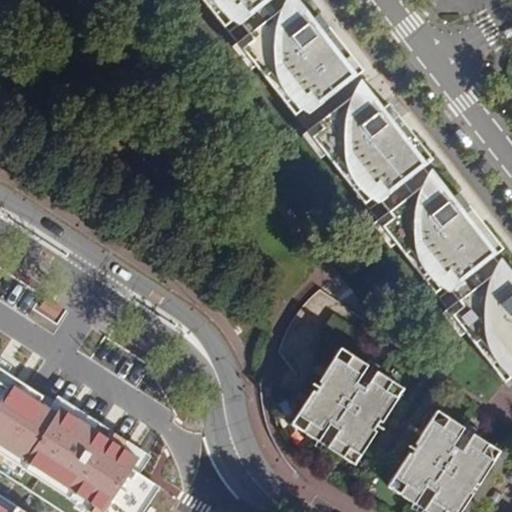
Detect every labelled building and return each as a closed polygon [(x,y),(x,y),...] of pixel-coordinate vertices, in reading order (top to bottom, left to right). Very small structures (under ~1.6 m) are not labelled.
[(197,0),(221,29),(228,24),(208,0),(197,0)] [(208,0),(228,24),(237,16),(241,20),(235,24),(246,36),(250,42),(239,51),(262,78),(268,73),(299,113),(310,105),(314,110),(362,72),(338,42),(330,48),(322,39),(330,33),(317,16),(311,21),(294,0),(292,0),(290,2),(288,0),(208,0)] [(338,42),(330,33),(322,39),(330,48),(338,42)] [(246,36),(234,45),(239,51),(250,42),(246,36)] [(262,78),(293,118),(299,113),(268,73),(262,78)] [(462,214),(468,209),(456,193),(450,198),(432,175),(428,178),(419,168),(430,159),(406,130),(400,135),(392,126),(399,121),(386,104),(379,109),(361,86),(315,123),(321,130),(309,139),(331,166),(337,162),(368,200),(380,190),(384,196),(377,201),(385,212),(390,218),(379,227),(402,255),(407,250),(438,288),(450,278),(454,284),(447,289),(456,300),(461,307),(450,316),(472,344),(478,340),(508,378),(511,374),(511,277),(501,264),(498,267),(490,257),(500,248),(477,219),(471,224),(462,214)] [(406,130),(399,121),(392,126),(400,135),(406,130)] [(315,123),(304,132),(309,139),(321,130),(315,123)] [(331,166),(362,205),(368,200),(337,162),(331,166)] [(477,219),(468,209),(462,214),(471,224),(477,219)] [(390,218),(385,212),(374,221),(379,227),(390,218)] [(432,293),(438,288),(407,250),(402,255),(432,293)] [(0,288),(25,304),(33,291),(0,269),(0,288)] [(445,309),(450,316),(461,307),(456,300),(445,309)] [(472,344),(503,382),(508,378),(478,340),(472,344)] [(351,385),(362,368),(366,363),(340,346),(327,366),(330,368),(321,381),(315,390),(307,402),(304,400),(290,421),(316,438),(320,432),(331,415),(341,422),(330,438),(326,445),(353,463),(367,442),(364,440),(372,427),(378,418),(386,405),(389,408),(403,387),(376,370),(372,375),(361,392),(351,385)] [(330,368),(327,366),(318,379),(321,381),(330,368)] [(127,511),(156,467),(4,368),(0,374),(0,451),(94,511),(127,511)] [(361,392),(372,375),(362,368),(351,385),(361,392)] [(307,402),(315,390),(312,388),(304,400),(307,402)] [(111,391),(103,402),(129,420),(137,408),(111,391)] [(386,405),(378,418),(381,421),(389,408),(386,405)] [(472,433),(468,439),(458,455),(448,449),(459,433),(463,427),(436,409),(422,430),(425,432),(417,444),(412,453),(403,466),(399,464),(386,484),(413,502),(417,496),(428,480),(437,486),(426,502),(422,508),(428,511),(457,511),(462,505),(459,503),(468,490),(474,481),(481,470),(484,471),(498,450),(472,433)] [(320,432),(330,438),(341,422),(331,415),(320,432)] [(375,429),(372,427),(364,440),(367,442),(375,429)] [(425,432),(422,430),(414,442),(417,444),(425,432)] [(458,455),(468,439),(459,433),(448,449),(458,455)] [(403,466),(412,453),(408,450),(399,464),(403,466)] [(476,483),(484,471),(481,470),(474,481),(476,483)] [(417,496),(426,502),(437,486),(428,480),(417,496)] [(462,505),(471,492),(468,490),(459,503),(462,505)] [(14,511),(0,503),(0,511),(14,511)]
